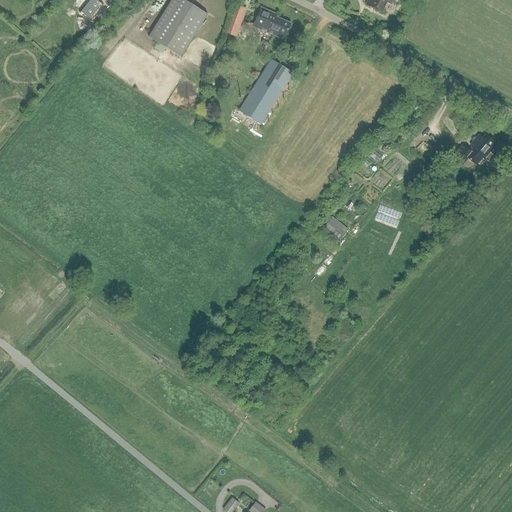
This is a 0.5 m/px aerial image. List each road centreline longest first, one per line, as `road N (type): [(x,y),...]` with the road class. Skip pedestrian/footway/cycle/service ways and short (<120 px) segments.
road 1 (unclassified): [(205,511),(0,342)]
road 2 (residential): [(511,120),(292,0)]
